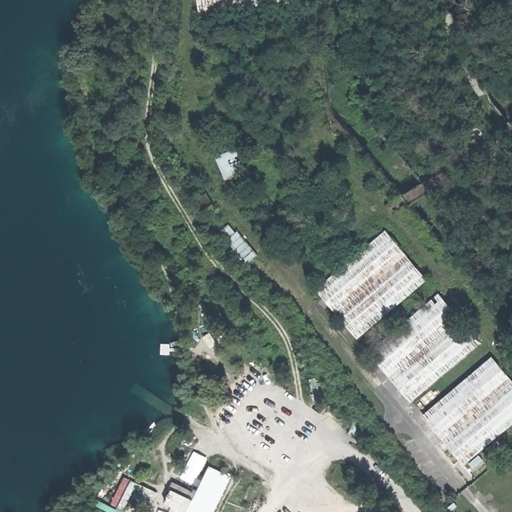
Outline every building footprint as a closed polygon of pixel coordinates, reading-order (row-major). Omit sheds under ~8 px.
[(197,0),(199,16),(284,9),(283,0),(197,0)] [(230,178),(252,169),(240,143),(219,152),(230,178)] [(385,231),(315,290),(356,338),(426,279),(385,231)] [(438,292),(370,349),(412,400),(481,342),(438,292)] [(424,409),(465,460),(511,422),(511,377),(493,354),(424,409)] [(232,478),(210,467),(197,494),(176,483),(166,504),(182,511),(215,511),(219,505),(216,504),(219,497),(222,498),(232,478)] [(113,503),(126,509),(140,481),(127,475),(113,503)]
